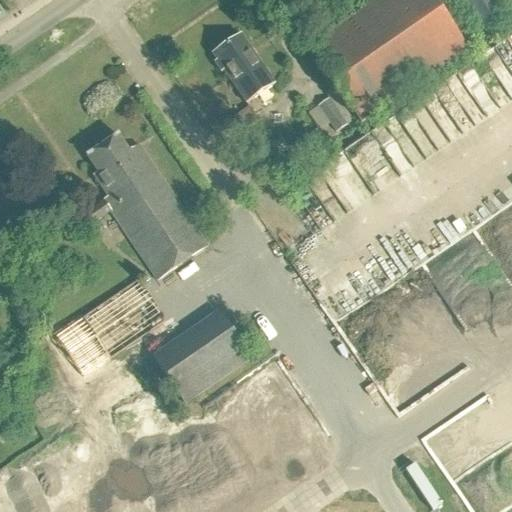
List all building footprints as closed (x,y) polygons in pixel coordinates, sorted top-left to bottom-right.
[(348,113),(460,53),(432,0),(371,0),(306,35),(348,113)] [(451,0),(474,34),(507,11),(500,0),(451,0)] [(224,73),(246,107),(275,87),(241,37),(212,57),(217,63),(215,65),(222,75),(224,73)] [(230,123),(249,151),(270,137),(250,109),(230,123)] [(140,159),(136,161),(120,137),(89,158),(105,182),(102,185),(121,213),(159,187),(140,159)] [(137,283),(55,339),(83,380),(165,323),(137,283)] [(252,360),(219,313),(153,358),(186,406),(252,360)] [(415,466),(405,473),(430,511),(434,511),(442,507),(415,466)]
